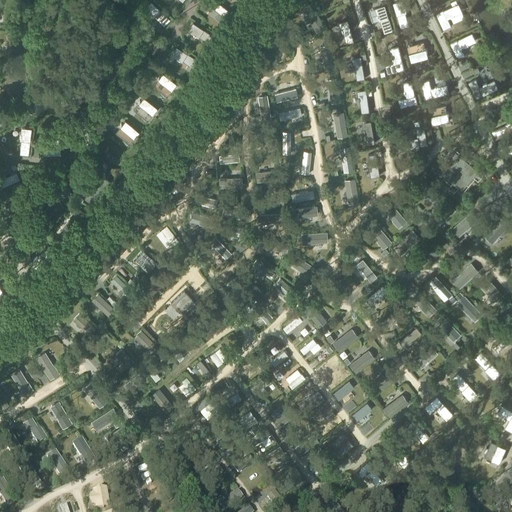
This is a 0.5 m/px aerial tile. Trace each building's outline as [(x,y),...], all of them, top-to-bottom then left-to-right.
[(228,11),(215,0),(208,0),(206,3),(224,17),(228,11)] [(406,13),(402,0),(393,3),(400,29),(408,26),(404,13),(406,13)] [(170,20),(151,2),(145,8),(163,27),(170,20)] [(450,27),(446,18),(462,10),(458,3),(457,3),(455,5),(452,6),(435,14),(443,31),(450,27)] [(340,10),(345,20),(352,16),(348,6),(340,10)] [(392,31),(384,6),(374,9),(378,21),(380,21),(384,34),(392,31)] [(324,28),(312,8),(303,13),(315,33),(324,28)] [(354,42),(348,20),(340,23),(346,44),(354,42)] [(214,37),(193,23),(188,30),(209,44),(214,37)] [(285,44),(264,28),(259,35),(280,51),(285,44)] [(460,47),(475,39),(472,32),(449,44),(457,60),(464,56),(460,47)] [(428,58),(424,43),(407,47),(411,63),(428,58)] [(333,68),(329,45),(320,47),(325,70),(333,68)] [(197,61),(176,47),(172,55),(193,68),(197,61)] [(404,71),(399,47),(390,49),(393,64),(385,66),(387,75),(404,71)] [(242,49),(238,55),(257,68),(261,61),(242,49)] [(365,79),(361,57),(353,58),(357,80),(365,79)] [(166,97),(176,84),(162,73),(152,86),(166,97)] [(244,87),(226,75),(222,81),(240,94),(244,87)] [(340,101),(335,78),(327,80),(332,103),(340,101)] [(417,104),(411,80),(402,82),(406,97),(398,99),(400,108),(417,104)] [(474,99),(497,89),(493,81),(479,87),(475,80),(467,83),(474,99)] [(448,94),(446,85),(431,88),(429,81),(421,82),(425,99),(448,94)] [(277,94),(275,94),(277,102),(298,97),(296,89),(277,94)] [(359,91),(356,91),(357,97),(358,97),(360,113),(368,112),(366,90),(359,91)] [(267,96),(259,97),(260,101),(263,122),(271,121),(267,96)] [(157,108),(143,97),(133,110),(147,121),(157,108)] [(226,114),(208,101),(203,107),(221,120),(226,114)] [(449,122),(446,106),(429,109),(432,125),(449,122)] [(280,113),(279,113),(281,121),(302,115),(300,108),(280,113)] [(346,136),(342,113),(332,115),(336,138),(346,136)] [(0,134),(9,119),(0,114),(0,115),(0,134)] [(346,128),(354,127),(352,118),(344,120),(346,128)] [(125,121),(115,133),(128,143),(138,132),(125,121)] [(365,123),(361,123),(362,129),(363,129),(365,145),(373,144),(371,122),(365,123)] [(96,147),(90,123),(82,125),(86,140),(76,143),(79,151),(96,147)] [(494,132),(492,133),(496,141),(511,134),(511,123),(508,125),(509,126),(498,131),(494,132)] [(203,139),(188,127),(183,133),(199,146),(203,139)] [(19,136),(19,139),(20,139),(20,141),(21,141),(19,154),(29,155),(31,130),(21,129),(21,136),(19,136)] [(249,137),(252,146),(253,146),(275,138),(273,129),(249,137)] [(427,146),(424,130),(415,131),(416,139),(401,141),(403,150),(427,146)] [(291,132),(283,132),(283,134),(283,154),(291,154),(291,132)] [(61,156),(60,134),(52,134),(52,147),(42,147),(43,156),(61,156)] [(337,146),(326,147),(326,156),(338,155),(337,146)] [(502,151),(500,152),(504,160),(511,156),(511,146),(506,149),(502,151)] [(348,147),(338,149),(342,172),(352,170),(348,147)] [(189,163),(173,148),(167,154),(184,169),(189,163)] [(358,149),(351,151),(353,158),(360,156),(358,149)] [(453,151),(437,170),(461,191),(478,172),(453,151)] [(311,153),(303,152),(301,173),(309,174),(311,153)] [(239,162),(238,154),(219,156),(220,164),(239,162)] [(378,177),(376,160),(369,161),(371,172),(369,172),(369,178),(378,177)] [(279,171),(257,173),(257,182),(280,180),(279,174),(279,172),(279,171)] [(16,172),(0,179),(0,188),(20,180),(16,172)] [(180,189),(161,174),(155,181),(160,185),(159,186),(162,188),(163,187),(164,189),(165,188),(175,197),(180,189)] [(101,177),(87,196),(94,201),(108,182),(101,177)] [(242,178),(219,179),(219,188),(242,187),(242,178)] [(354,179),(344,181),(348,204),(358,202),(354,179)] [(425,182),(417,189),(434,206),(441,200),(425,182)] [(65,184),(45,197),(50,205),(70,193),(65,184)] [(313,191),(292,194),(293,202),(315,198),(314,193),(313,191)] [(25,194),(7,204),(11,212),(30,203),(25,194)] [(216,200),(197,195),(195,203),(214,208),(216,200)] [(280,196),(261,198),(262,207),(281,206),(280,196)] [(390,203),(383,209),(398,228),(406,221),(390,203)] [(446,203),(429,222),(437,229),(444,221),(445,221),(455,210),(446,203)] [(75,208),(61,227),(69,233),(84,214),(75,208)] [(145,223),(130,208),(123,215),(138,231),(145,223)] [(317,208),(295,210),(295,219),(318,217),(317,211),(317,209),(317,208)] [(245,215),(229,211),(223,210),(221,217),(243,222),(245,215)] [(200,224),(213,228),(216,219),(193,212),(192,215),(191,215),(190,219),(191,221),(195,222),(196,222),(200,223),(200,224)] [(470,212),(451,230),(459,238),(467,230),(467,231),(478,220),(470,212)] [(283,214),(261,217),(261,226),(284,223),(283,217),(283,215),(283,214)] [(501,217),(484,236),(492,244),(500,236),(510,225),(501,217)] [(40,222),(21,232),(26,240),(44,231),(40,222)] [(127,222),(123,225),(128,230),(131,227),(127,222)] [(244,239),(248,232),(226,224),(223,232),(244,239)] [(374,224),(367,230),(382,248),(390,242),(374,224)] [(166,227),(156,235),(168,249),(178,241),(166,227)] [(412,230),(393,248),(401,256),(409,248),(409,249),(420,238),(412,230)] [(123,247),(108,232),(103,238),(118,253),(123,247)] [(326,233),(300,235),(300,245),(306,244),(326,243),(326,233)] [(479,234),(475,240),(479,243),(483,237),(479,234)] [(216,238),(209,245),(226,260),(227,259),(232,253),(231,251),(216,238)] [(287,253),(288,244),(266,240),(266,241),(265,249),(287,253)] [(38,252),(29,262),(38,269),(46,259),(47,260),(55,251),(47,244),(39,253),(38,252)] [(141,250),(136,256),(151,270),(156,264),(141,250)] [(105,268),(89,253),(82,260),(98,275),(105,268)] [(294,256),(288,264),(308,277),(314,269),(294,256)] [(376,277),(361,259),(353,265),(369,284),(376,277)] [(256,261),(251,267),(271,281),(272,279),(275,274),(256,261)] [(460,287),(478,271),(471,264),(453,280),(460,287)] [(86,288),(71,273),(65,279),(80,294),(86,288)] [(154,293),(169,279),(163,273),(148,288),(154,293)] [(197,285),(206,278),(202,274),(194,280),(197,285)] [(129,288),(117,276),(112,281),(116,285),(112,289),(120,297),(129,288)] [(435,276),(427,284),(444,302),(449,298),(452,295),(435,276)] [(232,283),(246,300),(252,295),(238,278),(232,283)] [(485,278),(478,285),(495,303),(503,296),(485,278)] [(279,279),(274,285),(290,300),(295,294),(279,279)] [(378,299),(387,291),(382,284),(365,298),(370,305),(378,299)] [(189,290),(184,295),(196,307),(201,302),(189,290)] [(74,291),(71,294),(76,299),(79,296),(74,291)] [(460,292),(455,297),(457,299),(458,300),(463,296),(460,292)] [(434,310),(418,293),(411,299),(427,317),(434,310)] [(452,295),(449,298),(453,303),(457,299),(455,297),(453,294),(452,295)] [(60,317),(74,301),(68,295),(54,311),(60,317)] [(113,309),(98,295),(92,300),(107,315),(113,309)] [(129,316),(144,302),(139,296),(123,310),(129,316)] [(481,315),(464,297),(457,304),(474,322),(481,315)] [(174,302),(169,307),(181,319),(186,314),(174,302)] [(266,323),(272,318),(258,302),(252,307),(266,323)] [(326,321),(311,302),(303,308),(318,327),(326,321)] [(394,320),(404,312),(399,306),(382,320),(387,327),(395,321),(394,320)] [(224,315),(219,308),(201,321),(206,328),(224,315)] [(487,309),(483,312),(488,317),(491,314),(487,309)] [(94,328),(79,314),(73,320),(89,334),(94,328)] [(287,334),(302,321),(296,315),(282,328),(287,334)] [(443,317),(436,324),(453,343),(461,335),(443,317)] [(26,324),(18,329),(30,348),(38,343),(26,324)] [(404,347),(421,333),(416,327),(399,341),(404,347)] [(510,343),(511,340),(511,327),(492,346),(499,353),(510,342),(510,343)] [(22,352),(9,330),(1,336),(13,357),(22,352)] [(339,353),(357,338),(350,330),(332,345),(339,353)] [(156,346),(141,331),(134,338),(148,354),(156,346)] [(97,355),(112,340),(104,332),(90,347),(97,355)] [(320,348),(316,344),(312,340),(299,350),(303,355),(309,349),(313,354),(320,348)] [(172,345),(168,349),(179,361),(183,357),(172,345)] [(219,346),(214,350),(222,361),(226,357),(219,346)] [(432,348),(414,362),(420,369),(437,354),(432,348)] [(136,365),(121,350),(114,357),(129,372),(136,365)] [(355,374),(373,359),(367,351),(349,366),(355,374)] [(274,368),(288,357),(284,352),(270,362),(274,368)] [(54,367),(45,353),(37,358),(50,380),(59,374),(54,366),(54,367)] [(499,373),(481,353),(474,359),(484,370),(484,371),(492,379),(499,373)] [(199,358),(196,361),(204,372),(208,369),(199,358)] [(150,362),(145,367),(155,379),(161,374),(150,362)] [(34,391),(29,383),(28,383),(20,369),(11,375),(24,396),(34,391)] [(140,371),(124,383),(129,390),(131,388),(132,387),(145,377),(140,371)] [(373,397),(391,382),(384,374),(366,388),(373,397)] [(475,394),(457,374),(450,380),(460,391),(460,392),(468,400),(475,394)] [(184,375),(180,378),(184,383),(180,387),(185,393),(193,386),(184,375)] [(292,389),(305,379),(302,375),(289,385),(292,389)] [(264,377),(251,387),(256,393),(268,383),(264,377)] [(107,402),(91,382),(83,389),(89,397),(89,396),(99,409),(107,402)] [(392,382),(389,385),(395,392),(398,389),(392,382)] [(345,393),(352,397),(357,387),(349,383),(345,393)] [(172,406),(159,390),(151,396),(164,413),(172,406)] [(0,411),(9,406),(0,391),(0,411)] [(264,407),(277,397),(273,392),(260,402),(264,407)] [(305,414),(324,399),(319,393),(300,407),(305,414)] [(389,417),(407,403),(401,395),(383,409),(389,417)] [(453,414),(436,397),(424,409),(430,415),(435,409),(446,421),(453,414)] [(198,411),(210,402),(207,398),(195,407),(198,411)] [(72,424),(59,403),(50,408),(58,421),(58,422),(63,430),(72,424)] [(344,417),(351,411),(345,403),(338,409),(344,417)] [(366,405),(351,417),(356,423),(371,411),(366,405)] [(511,412),(502,407),(498,414),(509,420),(505,429),(508,431),(511,433),(511,412)] [(292,408),(274,421),(278,428),(297,415),(292,408)] [(111,423),(119,418),(112,409),(91,423),(97,431),(110,422),(111,423)] [(250,411),(237,419),(244,430),(257,421),(254,416),(253,416),(250,411)] [(336,417),(323,428),(328,433),(340,423),(336,417)] [(46,440),(32,418),(23,423),(37,446),(46,440)] [(428,436),(411,419),(399,431),(405,437),(411,431),(421,442),(428,436)] [(123,441),(131,436),(125,426),(104,440),(109,449),(122,440),(123,441)] [(271,435),(266,428),(248,441),(253,448),(271,435)] [(221,451),(239,439),(234,432),(216,444),(221,451)] [(24,456),(11,434),(2,440),(9,452),(10,452),(16,461),(24,456)] [(300,455),(319,442),(314,435),(295,448),(300,455)] [(94,462),(82,440),(73,446),(80,458),(81,457),(86,467),(94,462)] [(202,449),(197,442),(179,455),(184,462),(202,449)] [(409,460),(392,443),(379,455),(385,461),(391,455),(402,466),(409,460)] [(499,465),(505,450),(491,444),(490,444),(490,445),(484,458),(499,465)] [(267,466),(285,454),(280,447),(262,459),(267,466)] [(70,475),(55,452),(47,458),(62,481),(70,475)] [(323,454),(308,467),(313,473),(328,460),(323,454)] [(238,474),(256,462),(251,455),(233,467),(238,474)] [(383,480),(366,462),(353,474),(359,480),(365,475),(376,486),(383,480)] [(41,486),(28,465),(19,470),(26,482),(27,482),(32,491),(41,486)] [(246,475),(241,480),(247,485),(257,472),(250,466),(244,474),(246,475)] [(205,488),(223,475),(218,468),(200,481),(205,488)] [(295,469),(278,481),(284,489),(301,477),(295,469)] [(15,502),(2,480),(0,481),(0,496),(0,498),(1,497),(7,507),(15,502)] [(90,494),(101,491),(99,482),(87,485),(90,494)] [(225,511),(243,499),(238,492),(220,505),(225,511)] [(273,492),(265,498),(275,511),(282,511),(286,509),(273,492)] [(342,511),(325,492),(318,499),(329,511),(328,511),(327,511),(342,511)] [(422,499),(411,509),(414,511),(427,511),(431,508),(422,499)]
